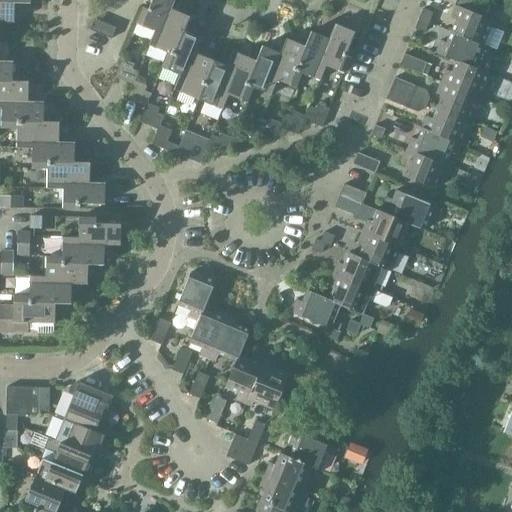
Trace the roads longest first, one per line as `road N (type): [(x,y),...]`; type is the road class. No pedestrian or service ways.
road 1 (residential): [(149,174),(66,78),(70,0)]
road 2 (residential): [(149,174),(202,170),(329,129)]
road 3 (residential): [(118,327),(151,286),(163,254),(164,214),(149,174)]
road 4 (residential): [(212,466),(118,327)]
road 5 (residential): [(0,368),(62,367),(92,355),(118,327)]
